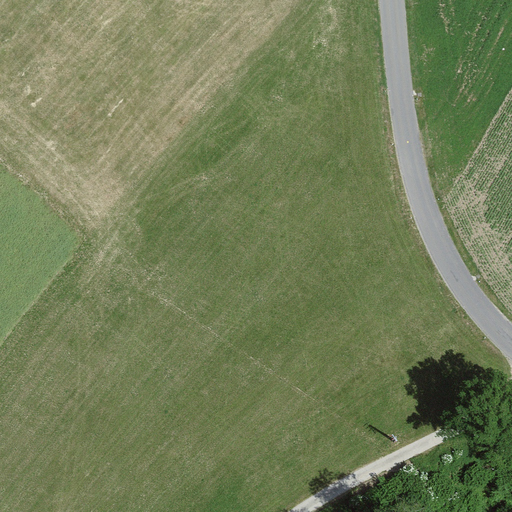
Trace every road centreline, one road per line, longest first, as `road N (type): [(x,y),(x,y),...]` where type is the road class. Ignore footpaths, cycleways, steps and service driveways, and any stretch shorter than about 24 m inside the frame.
road 1 (tertiary): [(511,344),(456,275),(423,204),(403,117),(392,0)]
road 2 (track): [(305,511),(511,392)]
